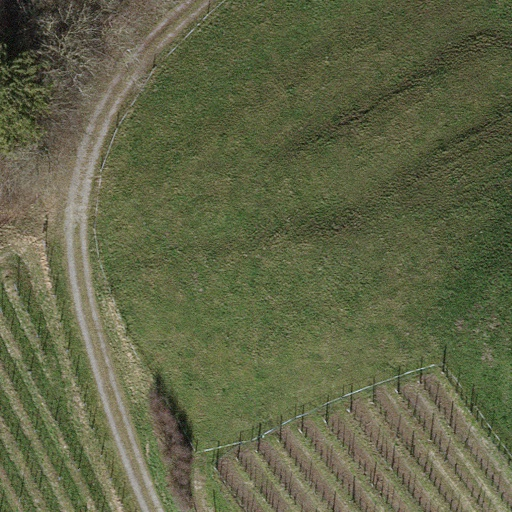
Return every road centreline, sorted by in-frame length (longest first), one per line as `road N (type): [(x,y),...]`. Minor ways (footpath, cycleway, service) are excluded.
road 1 (track): [(88,159),(78,216),(83,297),(109,398),(163,511)]
road 2 (track): [(200,0),(157,40),(88,159)]
